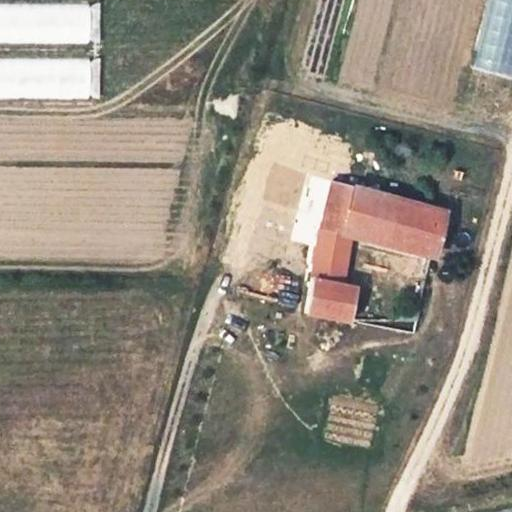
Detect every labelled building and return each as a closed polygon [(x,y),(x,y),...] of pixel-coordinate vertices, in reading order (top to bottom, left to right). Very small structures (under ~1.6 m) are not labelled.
[(293,219),(317,225),(327,182),(304,176),(293,219)] [(307,273),(336,279),(345,231),(337,229),(347,183),(328,177),(327,182),(317,225),(307,273)] [(420,205),(347,183),(337,229),(345,231),(432,252),(442,211),(420,205)] [(353,282),(336,279),(307,273),(300,309),(316,313),(331,316),(345,318),(353,282)] [(394,304),(390,321),(416,322),(421,302),(394,304)]
